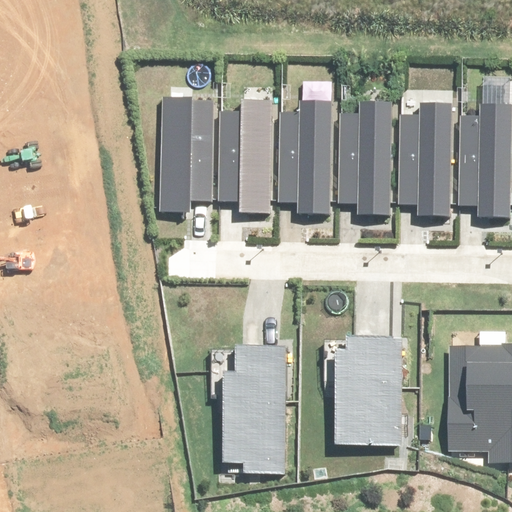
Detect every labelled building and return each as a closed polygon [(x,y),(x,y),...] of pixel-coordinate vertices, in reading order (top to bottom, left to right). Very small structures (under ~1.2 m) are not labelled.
[(267,218),(272,106),(240,104),(239,119),(219,118),(216,206),(239,207),(239,216),(267,218)] [(326,218),(330,106),(298,104),(297,119),(278,118),(274,206),(298,207),(297,216),(326,218)] [(213,108),(162,106),(157,216),(188,217),(189,205),(209,205),(213,108)] [(504,220),(508,109),(476,107),(476,122),(456,121),(452,209),(476,210),(475,219),(504,220)] [(385,221),(390,109),(358,108),(357,123),(338,122),(334,209),(357,210),(357,220),(385,221)] [(447,223),(451,111),(419,110),(419,125),(399,124),(395,212),(419,212),(418,222),(447,223)] [(395,351),(328,351),(328,450),(396,450),(395,351)] [(511,352),(449,353),(449,376),(459,376),(459,416),(449,416),(450,464),(511,464),(511,352)] [(279,475),(278,356),(215,356),(216,465),(240,464),(240,475),(279,475)]
